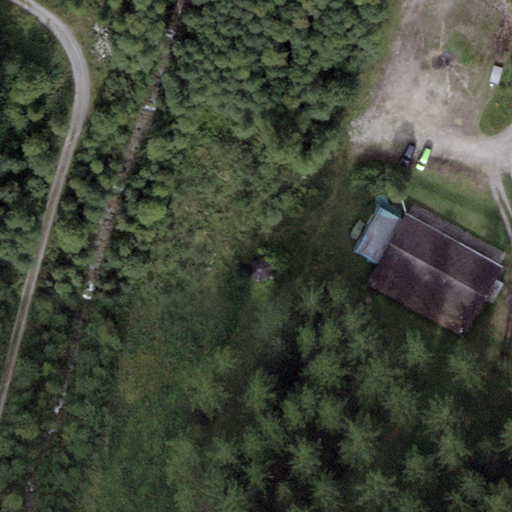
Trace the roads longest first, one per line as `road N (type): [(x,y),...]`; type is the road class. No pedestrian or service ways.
road 1 (track): [(0,374),(85,74),(52,22),(15,0)]
road 2 (track): [(511,146),(374,140)]
